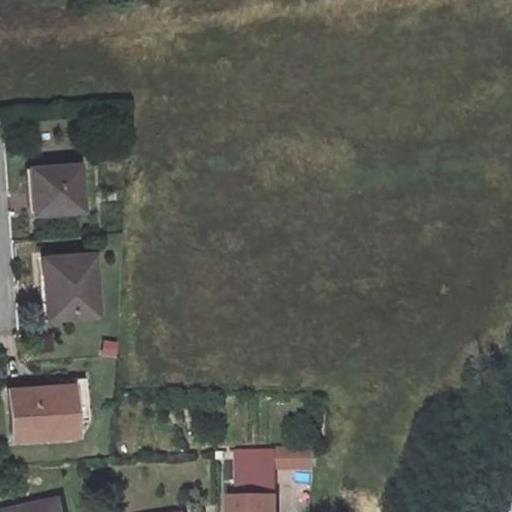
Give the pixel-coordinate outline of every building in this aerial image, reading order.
[(74,152),(25,155),(30,203),(78,200),(74,152)] [(90,240),(40,245),(42,268),(47,267),(51,308),(96,304),(90,240)] [(72,376),(6,382),(11,430),(76,424),(75,411),(86,410),(82,368),(71,368),(72,376)] [(284,511),(286,441),(245,439),(244,490),(237,490),(236,511),(284,511)] [(298,454),(318,454),(322,454),(322,439),(298,439),(298,454)] [(67,511),(62,492),(0,507),(0,511),(67,511)]
